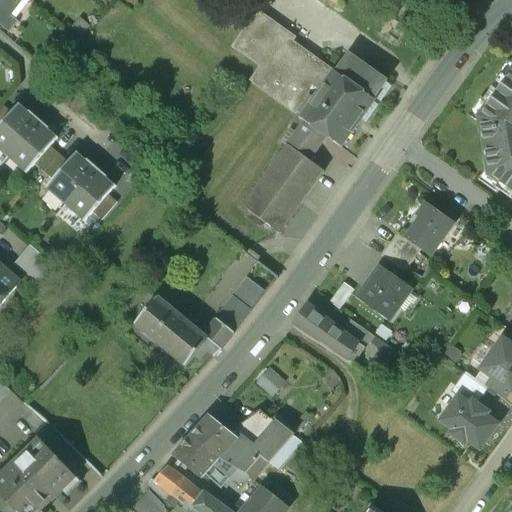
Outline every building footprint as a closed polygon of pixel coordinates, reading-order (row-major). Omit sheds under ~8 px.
[(19,0),(0,0),(0,9),(8,15),(9,14),(19,0)] [(258,11),(242,0),(238,0),(232,10),(227,17),(245,30),(256,15),(258,11)] [(8,15),(0,9),(0,25),(9,33),(18,22),(9,14),(8,15)] [(320,67),(288,45),(292,40),(256,15),(245,30),(233,47),(246,56),(249,52),(266,64),(254,81),(297,112),(310,95),(316,100),(336,72),(337,73),(337,72),(323,62),(320,67)] [(364,65),(350,55),(337,72),(337,73),(336,72),(316,100),(310,95),(297,112),(304,117),(302,119),(305,121),(327,137),(340,147),(374,100),(387,82),(373,72),(379,64),(369,57),(364,65)] [(511,70),(511,73),(507,78),(502,74),(481,103),(486,107),(483,113),(482,112),(479,117),(488,176),(493,179),(499,183),(495,188),(511,200),(511,70)] [(0,125),(0,150),(7,157),(39,120),(29,112),(28,114),(19,106),(20,105),(19,104),(12,113),(0,125)] [(3,105),(0,107),(0,125),(12,113),(3,105)] [(39,120),(7,157),(25,172),(25,173),(26,174),(35,165),(50,147),(58,138),(56,137),(56,138),(47,131),(49,129),(39,120)] [(305,121),(288,144),(310,160),(327,137),(305,121)] [(288,144),(272,165),(273,166),(244,206),(278,232),(324,170),(310,160),(288,144)] [(50,147),(35,165),(44,172),(59,154),(50,147)] [(53,180),(45,189),(46,190),(47,189),(65,205),(97,169),(87,160),(86,162),(77,155),(78,154),(77,153),(68,162),(53,180)] [(59,154),(44,172),(53,180),(68,162),(59,154)] [(97,169),(65,205),(83,221),(83,222),(84,223),(93,213),(108,195),(115,186),(114,185),(114,186),(105,179),(107,177),(97,169)] [(108,195),(93,213),(101,221),(117,203),(108,195)] [(449,221),(426,205),(418,217),(421,219),(406,239),(420,250),(430,256),(445,235),(441,233),(449,221)] [(406,239),(398,234),(390,245),(412,261),(420,250),(406,239)] [(412,261),(390,245),(382,256),(404,273),(412,261)] [(260,263),(203,336),(208,340),(221,350),(278,278),(260,263)] [(133,266),(125,276),(132,282),(140,271),(133,266)] [(0,267),(0,305),(19,284),(0,267)] [(379,267),(358,298),(388,319),(396,307),(392,305),(406,285),(379,267)] [(149,286),(145,292),(149,296),(154,290),(149,286)] [(203,336),(157,297),(134,325),(185,367),(194,357),(208,340),(203,336)] [(342,334),(307,306),(293,326),(331,351),(332,348),(342,334)] [(375,337),(348,319),(342,328),(368,346),(375,337)] [(511,332),(510,331),(503,341),(511,347),(511,332)] [(351,342),(342,334),(332,348),(343,356),(347,349),(351,342)] [(221,350),(208,340),(194,357),(199,361),(207,351),(214,357),(221,350)] [(511,347),(503,341),(503,340),(482,369),(492,377),(511,391),(511,389),(511,347)] [(358,354),(347,349),(343,356),(352,362),(358,354)] [(272,396),(288,381),(274,366),(258,381),(272,396)] [(485,387),(466,373),(452,392),(458,397),(470,406),(473,402),(477,405),(488,389),(485,387)] [(511,391),(492,377),(485,387),(488,389),(505,401),(511,391)] [(0,381),(0,399),(9,390),(0,381)] [(477,405),(473,402),(470,406),(458,397),(441,421),(454,431),(451,434),(464,444),(467,440),(480,449),(497,425),(485,416),(488,413),(477,405)] [(299,448),(257,409),(227,431),(237,439),(249,449),(260,457),(280,473),(299,448)] [(227,431),(209,416),(191,436),(218,458),(227,449),(237,439),(227,431)] [(218,458),(191,436),(172,456),(200,478),(218,458)] [(51,450),(40,438),(0,475),(0,491),(19,511),(36,511),(75,476),(51,450)] [(89,466),(62,439),(51,450),(75,476),(77,478),(89,466)] [(249,449),(237,439),(227,449),(238,460),(249,449)] [(238,460),(227,449),(218,458),(233,466),(238,460)] [(238,460),(233,466),(245,473),(260,457),(249,449),(238,460)] [(182,479),(167,468),(154,481),(171,494),(182,479)] [(201,493),(182,479),(171,494),(190,508),(201,493)] [(271,487),(266,483),(263,487),(267,491),(271,487)] [(263,487),(242,511),(281,511),(287,506),(267,491),(263,487)] [(226,511),(201,493),(190,508),(195,511),(226,511)] [(173,511),(179,506),(167,498),(161,504),(169,511),(173,511)] [(159,502),(149,511),(169,511),(161,504),(159,502)]
